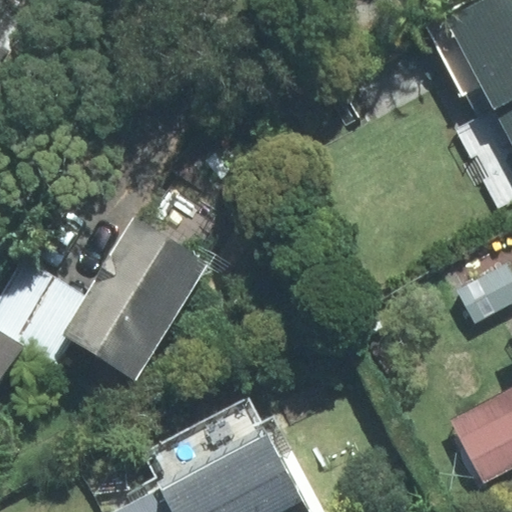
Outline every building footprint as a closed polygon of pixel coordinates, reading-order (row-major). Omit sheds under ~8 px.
[(505,113),(511,126),(511,0),(509,0),(464,24),(510,110),(505,113)] [(0,85),(24,51),(15,45),(0,34),(0,85)] [(155,383),(227,265),(154,219),(102,301),(36,260),(0,317),(0,419),(38,359),(63,374),(85,341),(155,383)] [(489,484),(511,471),(511,389),(454,420),(489,484)] [(312,511),(269,430),(162,487),(166,493),(127,511),(312,511)]
